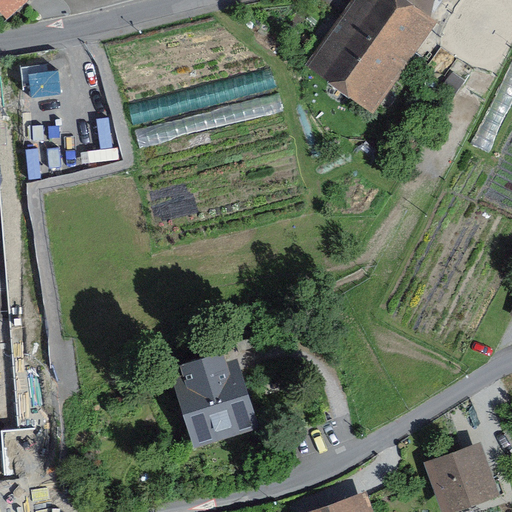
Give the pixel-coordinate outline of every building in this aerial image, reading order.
[(0,0),(0,14),(6,22),(29,0),(0,0)] [(350,0),(307,62),(375,109),(439,18),(431,13),(434,0),(350,0)] [(33,91),(63,89),(62,63),(31,65),(33,91)] [(465,78),(452,69),(441,86),(454,95),(465,78)] [(261,112),(284,110),(283,95),(259,97),(261,112)] [(30,172),(64,171),(63,133),(29,134),(30,172)] [(184,371),(171,375),(194,446),(260,425),(238,354),(228,357),(224,347),(181,360),(184,371)] [(129,407),(126,397),(111,401),(114,412),(129,407)] [(450,511),(503,492),(483,438),(425,460),(444,511),(450,511)] [(376,511),(368,488),(300,511),(376,511)]
